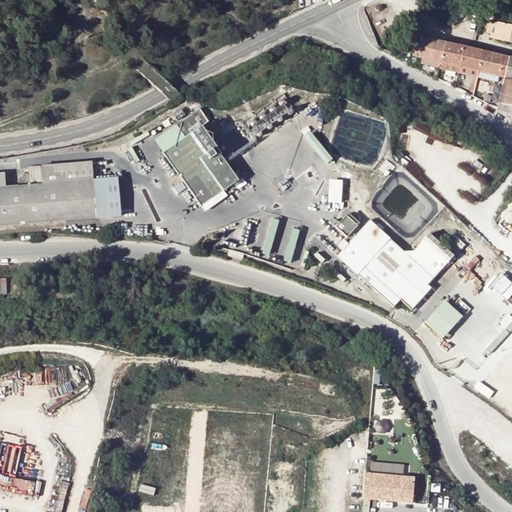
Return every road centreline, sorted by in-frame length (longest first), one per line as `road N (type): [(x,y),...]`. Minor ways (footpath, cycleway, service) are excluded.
road 1 (residential): [(433,392),(417,361),(382,327),(249,278),(115,250),(0,251)]
road 2 (secondary): [(333,5),(117,121),(0,145)]
road 3 (tertiary): [(333,5),(366,51),(511,138)]
road 4 (track): [(0,125),(54,102),(113,62),(179,0)]
road 5 (residential): [(506,511),(458,464),(433,392)]
